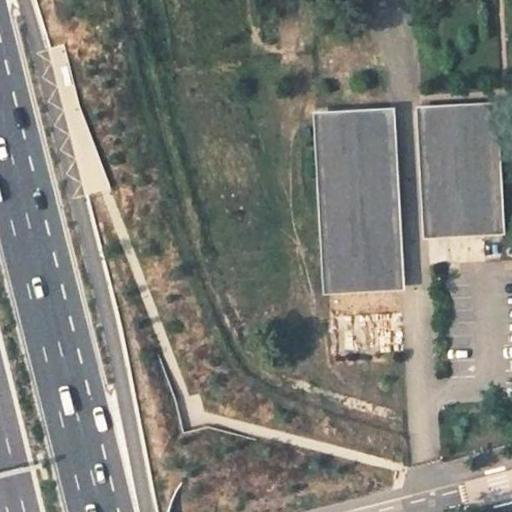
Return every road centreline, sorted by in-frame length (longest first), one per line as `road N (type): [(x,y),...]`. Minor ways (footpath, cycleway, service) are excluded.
road 1 (unknown): [(414,511),(428,393),(417,205),(399,72),(374,0)]
road 2 (trunk): [(101,511),(0,103)]
road 3 (unknown): [(428,393),(475,392),(490,377),(487,284)]
